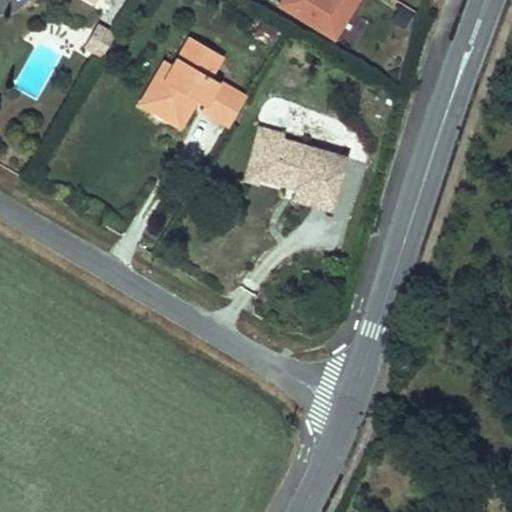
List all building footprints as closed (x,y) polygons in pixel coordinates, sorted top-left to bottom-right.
[(338,53),(370,0),(325,0),(325,1),(324,0),(293,0),(282,18),(338,53)] [(261,20),(254,34),(269,42),(277,28),(261,20)] [(103,58),(114,39),(95,28),(84,47),(103,58)] [(180,113),(188,117),(196,106),(202,95),(214,102),(208,113),(206,116),(232,131),(248,104),(211,81),(224,61),(193,42),(173,74),(165,86),(157,80),(149,91),(159,98),(153,108),(175,122),(180,113)] [(165,86),(173,74),(164,68),(157,80),(165,86)] [(153,108),(159,98),(149,91),(137,111),(176,136),(188,117),(180,113),(175,122),(153,108)] [(196,106),(208,113),(214,102),(202,95),(196,106)] [(261,188),(264,180),(253,177),(262,143),(285,148),(286,143),(288,136),(259,128),(245,184),(261,188)] [(347,159),(286,143),(285,148),(262,143),(253,177),(264,180),(297,188),(293,203),(334,213),(347,159)]
